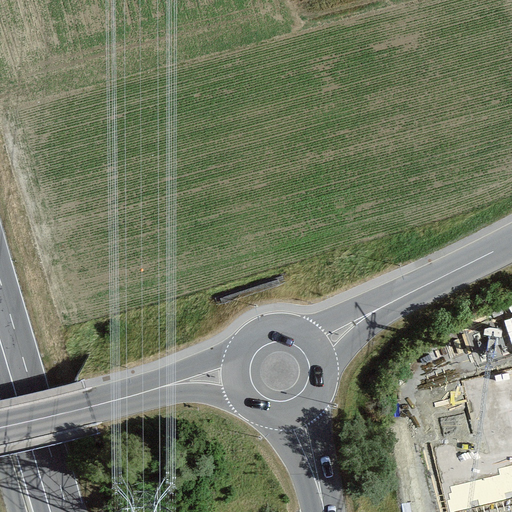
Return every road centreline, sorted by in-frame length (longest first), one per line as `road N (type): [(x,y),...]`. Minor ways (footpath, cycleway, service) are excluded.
road 1 (tertiary): [(230,371),(0,430)]
road 2 (secondary): [(0,292),(58,511)]
road 3 (unclassified): [(511,244),(321,339)]
road 4 (tertiary): [(321,339),(307,328),(273,323),(244,339),(230,371)]
